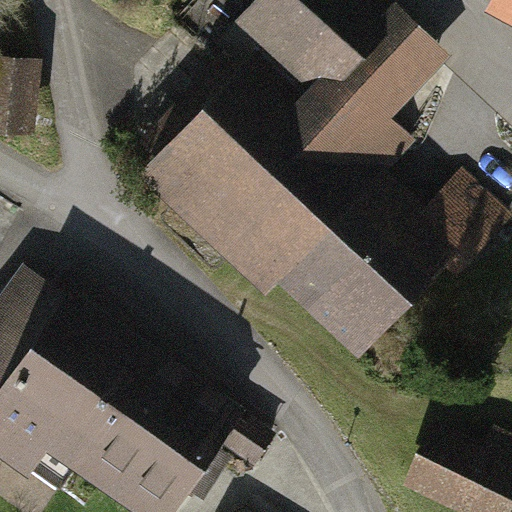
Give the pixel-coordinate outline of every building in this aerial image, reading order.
[(392,0),(253,0),(219,36),(231,48),(129,152),(264,285),(275,274),(361,358),(505,211),(460,168),(425,203),(386,164),(411,138),(389,116),(449,55),(392,0)] [(511,0),(486,0),(483,5),(511,20),(511,0)] [(0,372),(62,287),(22,258),(0,287),(0,372)] [(149,336),(68,280),(62,287),(0,372),(0,451),(25,468),(44,444),(67,454),(149,336)] [(281,426),(149,336),(67,454),(151,511),(159,511),(179,483),(195,494),(228,448),(254,466),(281,426)] [(479,439),(432,416),(400,481),(465,511),(511,511),(511,429),(489,419),(479,439)] [(256,511),(236,499),(227,511),(256,511)]
